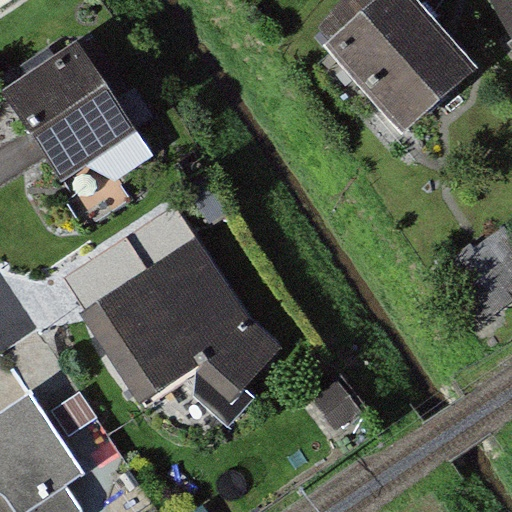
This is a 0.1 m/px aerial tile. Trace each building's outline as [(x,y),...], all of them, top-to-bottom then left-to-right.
[(383,0),(327,49),(401,133),(473,70),(411,0),(383,0)] [(76,48),(2,97),(76,208),(150,160),(76,48)] [(511,302),(511,244),(504,232),(437,275),(473,328),(511,302)] [(194,247),(80,322),(139,411),(195,373),(230,408),(279,354),(247,324),(194,247)] [(358,414),(338,386),(312,406),(332,433),(358,414)] [(45,401),(0,434),(0,511),(116,511),(124,506),(45,401)]
